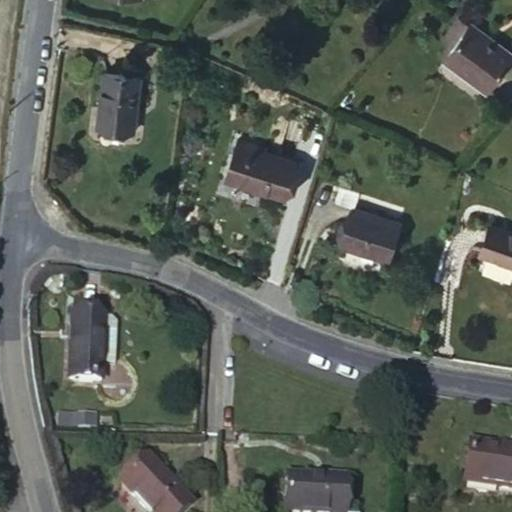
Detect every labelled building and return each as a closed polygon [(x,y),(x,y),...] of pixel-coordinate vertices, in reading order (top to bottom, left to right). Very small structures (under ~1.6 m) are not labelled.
[(438,56),(443,59),(470,23),(459,15),(441,38),(447,44),(438,56)] [(511,54),(470,23),(443,59),(486,90),(511,54)] [(131,131),(137,79),(103,74),(95,127),(131,131)] [(293,162),(262,152),(252,150),(254,146),(238,141),(225,181),(282,197),(293,162)] [(387,259),(398,222),(351,209),(340,246),(387,259)] [(511,265),(511,232),(489,225),(479,254),(511,265)] [(99,383),(100,361),(102,322),(102,321),(69,319),(66,382),(99,383)] [(102,322),(100,361),(112,361),(115,327),(112,323),(102,322)] [(511,489),(511,448),(469,442),(462,483),(511,489)] [(181,511),(190,504),(145,456),(116,483),(142,511),(181,511)] [(339,511),(343,475),(321,474),(320,477),(284,475),(280,511),(282,511),(339,511)]
